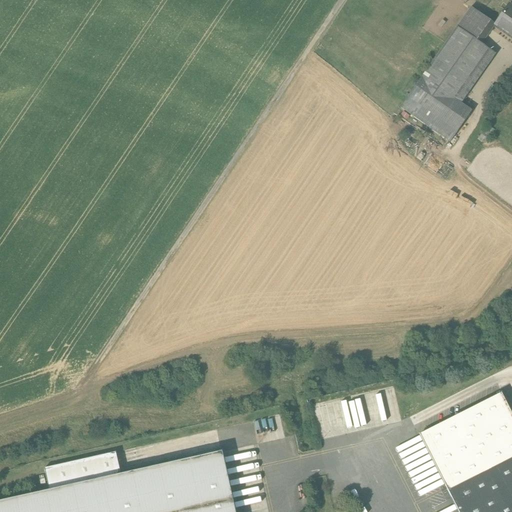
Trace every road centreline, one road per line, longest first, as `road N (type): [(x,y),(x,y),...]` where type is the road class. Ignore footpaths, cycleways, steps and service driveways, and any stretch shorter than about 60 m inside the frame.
road 1 (track): [(78,391),(234,339),(470,323),(511,262)]
road 2 (track): [(342,0),(78,391)]
road 3 (unknown): [(133,460),(247,427),(275,469)]
road 4 (track): [(511,56),(482,89),(477,115),(447,161)]
